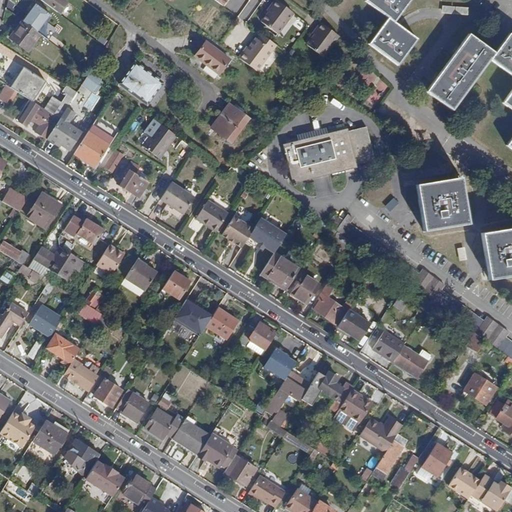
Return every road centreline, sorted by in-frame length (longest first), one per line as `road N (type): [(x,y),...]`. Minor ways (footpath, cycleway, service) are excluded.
road 1 (residential): [(0,137),(511,461)]
road 2 (unknown): [(336,206),(382,153),(362,117),(301,117),(271,144),(272,172),(315,197)]
road 3 (residential): [(233,511),(0,363)]
